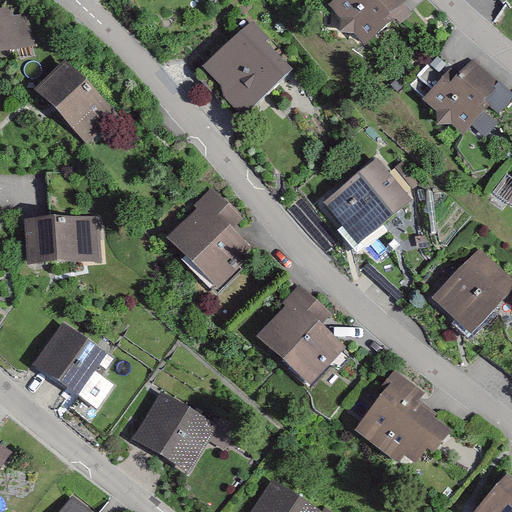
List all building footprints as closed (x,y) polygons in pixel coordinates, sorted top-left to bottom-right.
[(418,0),(348,0),(336,8),(376,67),(436,26),(418,0)] [(25,14),(0,22),(0,68),(39,56),(25,14)] [(264,30),(203,76),(239,123),(300,77),(264,30)] [(511,97),(511,89),(466,64),(440,109),(489,137),(511,97)] [(70,68),(46,96),(101,144),(125,116),(70,68)] [(392,166),(340,205),(375,252),(428,213),(392,166)] [(199,212),(168,242),(219,294),(259,256),(234,231),(243,222),(213,190),(194,208),(199,212)] [(26,225),(29,269),(105,264),(102,220),(26,225)] [(511,272),(489,252),(445,302),(487,339),(511,310),(511,272)] [(289,312),(260,343),(309,389),(347,350),(323,328),(332,317),(300,287),(282,306),(289,312)] [(62,326),(33,369),(100,413),(128,370),(62,326)] [(395,376),(353,436),(399,468),(405,460),(416,468),(427,453),(437,460),(456,433),(416,405),(422,395),(395,376)] [(162,395),(134,443),(190,476),(218,428),(162,395)] [(0,478),(13,456),(0,445),(0,478)] [(511,511),(511,481),(507,478),(479,511),(511,511)] [(312,511),(274,486),(255,511),(312,511)] [(90,511),(75,501),(67,511),(90,511)]
